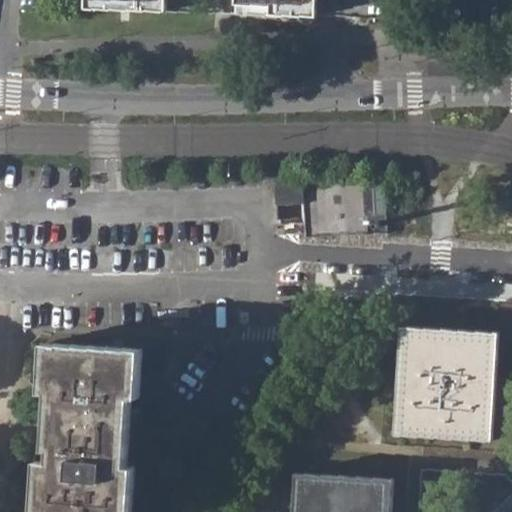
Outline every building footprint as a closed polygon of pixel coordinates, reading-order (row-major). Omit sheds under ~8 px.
[(235,0),(236,8),(316,10),(316,0),(84,0),(85,3),(165,5),(165,0),(235,0)] [(384,179),(365,180),(366,191),(373,190),(374,203),(366,203),(368,235),(388,235),(384,179)] [(366,191),(365,180),(304,183),(304,194),(275,195),(275,204),(304,203),(305,238),(368,235),(366,203),(374,203),(373,190),(366,191)] [(304,183),(274,185),(275,195),(304,194),(304,183)] [(396,437),(492,445),(501,337),(404,329),(396,437)] [(36,511),(134,511),(137,466),(130,466),(134,398),(141,398),(144,349),(47,344),(43,392),(51,393),(47,461),(39,460),(36,511)] [(293,511),(392,511),(395,483),(297,475),(293,511)]
